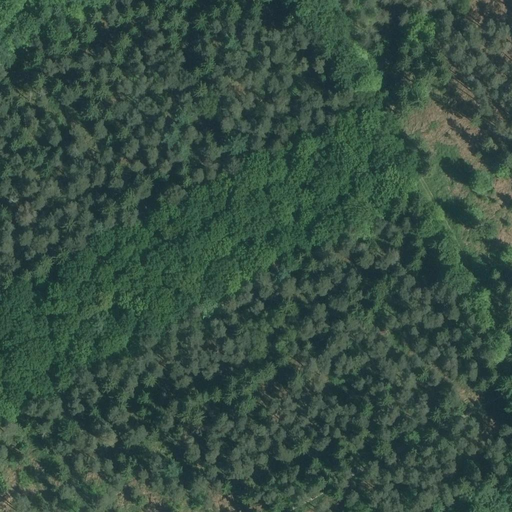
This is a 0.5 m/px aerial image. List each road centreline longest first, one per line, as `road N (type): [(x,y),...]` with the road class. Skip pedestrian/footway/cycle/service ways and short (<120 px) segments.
road 1 (track): [(322,0),(511,347)]
road 2 (unknown): [(298,511),(511,395)]
